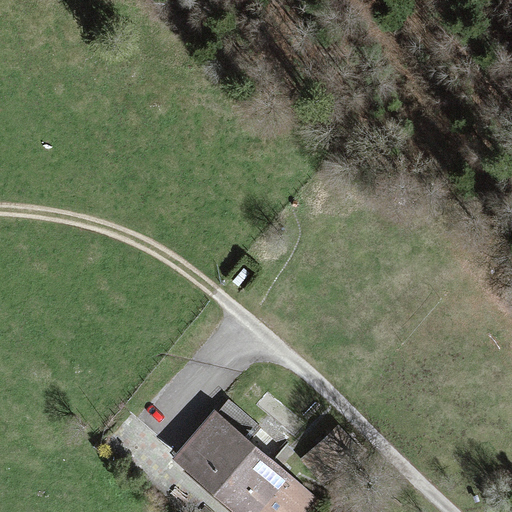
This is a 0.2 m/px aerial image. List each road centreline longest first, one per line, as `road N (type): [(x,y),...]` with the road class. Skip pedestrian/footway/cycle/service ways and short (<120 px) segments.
road 1 (track): [(247,315),(455,511)]
road 2 (track): [(0,211),(116,229),(247,315)]
